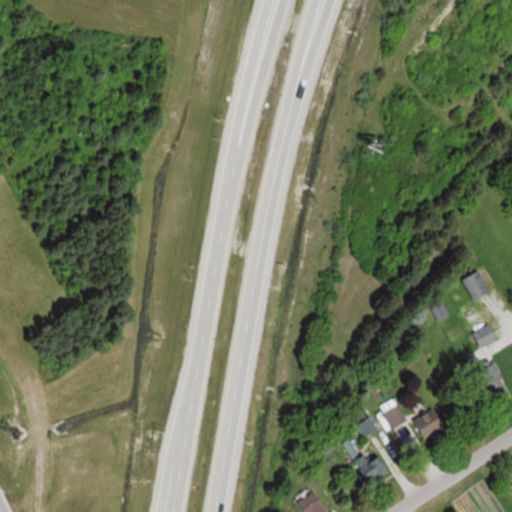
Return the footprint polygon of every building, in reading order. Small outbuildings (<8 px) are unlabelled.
[(476,328),(479,345),(499,342),(495,324),(476,328)] [(511,393),(497,362),(478,370),(492,401),(511,393)] [(423,441),(450,431),(441,408),(414,418),(423,441)] [(368,465),(378,483),(393,474),(383,456),(368,465)] [(298,503),(304,511),(328,511),(332,510),(318,489),(298,503)]
